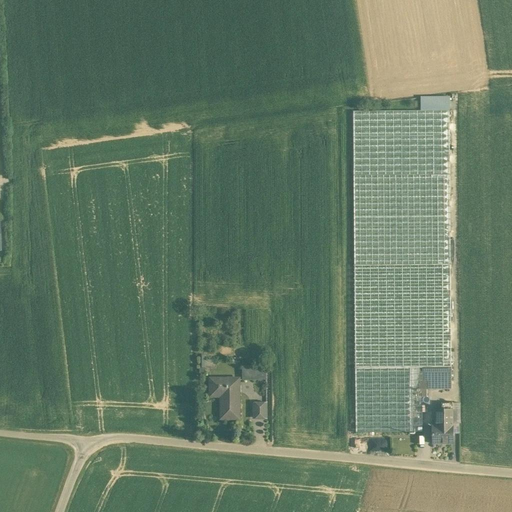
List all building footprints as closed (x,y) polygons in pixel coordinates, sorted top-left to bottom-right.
[(450,116),(354,117),(355,265),(451,265),(450,116)] [(451,265),(355,265),(356,368),(451,367),(451,265)] [(267,366),(242,366),(243,380),(267,380),(267,366)] [(451,370),(355,371),(355,389),(451,389),(451,370)] [(240,378),(210,378),(211,396),(221,396),(221,419),(240,419),(240,378)] [(416,391),(355,392),(355,427),(422,426),(422,396),(422,391),(421,391),(419,391),(419,389),(416,389),(416,391)] [(267,402),(254,403),(254,417),(267,417),(267,402)] [(452,403),(441,403),(441,427),(452,427),(452,425),(452,424),(452,403)] [(441,427),(432,427),(432,444),(453,444),(453,427),(452,427),(441,427)]
